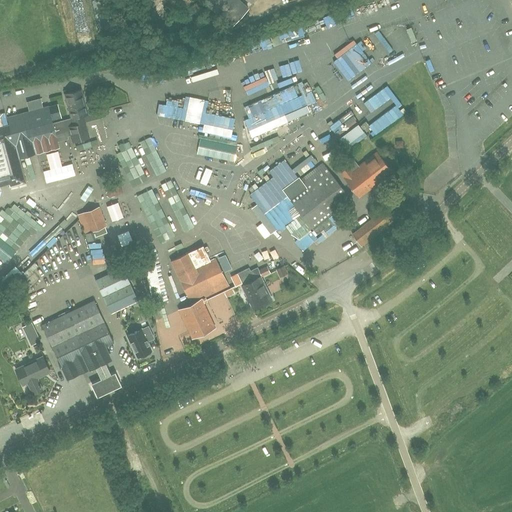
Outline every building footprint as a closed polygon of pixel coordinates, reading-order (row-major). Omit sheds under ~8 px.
[(156,0),(146,11),(154,19),(168,4),(164,0),(156,0)] [(195,2),(191,7),(201,16),(206,12),(195,2)] [(284,42),(307,38),(305,27),(272,34),(274,46),(285,44),(284,42)] [(409,29),(416,44),(419,42),(412,28),(409,29)] [(371,48),(375,45),(368,35),(357,42),(355,39),(351,41),(364,60),(374,53),(371,48)] [(263,52),(261,41),(241,44),(243,55),(263,52)] [(328,94),(367,64),(357,51),(337,66),(340,70),(328,80),(330,82),(323,88),(328,94)] [(234,59),(233,53),(211,54),(211,61),(225,61),(225,59),(234,59)] [(204,59),(199,62),(200,65),(194,68),(196,72),(208,67),(204,59)] [(272,88),(281,86),(280,81),(292,78),(289,67),(268,71),(272,88)] [(195,75),(168,83),(170,89),(197,81),(195,75)] [(258,93),(263,81),(251,77),(247,89),(258,93)] [(318,77),(310,80),(313,87),(321,84),(318,77)] [(247,120),(253,137),(290,123),(286,114),(319,101),(314,90),(308,92),(304,82),(298,85),(298,86),(246,106),(251,119),(247,120)] [(114,86),(107,95),(115,102),(123,94),(114,86)] [(373,115),(394,102),(386,89),(365,102),(373,115)] [(65,94),(67,104),(73,126),(85,122),(83,116),(88,114),(81,90),(65,94)] [(204,132),(233,136),(236,117),(209,113),(211,100),(187,96),(186,107),(179,106),(180,102),(167,100),(166,110),(177,112),(176,120),(205,124),(204,132)] [(19,159),(59,148),(56,135),(64,133),(61,121),(53,123),(48,106),(7,117),(9,125),(0,127),(0,189),(1,190),(0,186),(0,185),(9,183),(10,187),(25,183),(19,159)] [(399,126),(407,120),(397,106),(370,125),(375,131),(372,133),(375,137),(397,122),(399,126)] [(336,133),(340,137),(360,118),(356,113),(336,133)] [(130,120),(119,121),(120,134),(132,133),(130,120)] [(85,122),(73,126),(69,127),(73,142),(89,138),(85,122)] [(348,150),(369,136),(360,123),(339,137),(348,150)] [(256,152),(268,147),(266,142),(254,147),(256,152)] [(199,143),(197,154),(234,161),(236,150),(199,143)] [(345,163),(347,166),(340,171),(344,177),(359,198),(378,183),(379,185),(387,178),(386,177),(392,172),(377,152),(359,166),(352,158),(345,163)] [(189,172),(195,170),(192,160),(186,162),(189,172)] [(326,167),(288,196),(301,214),(313,230),(317,235),(324,229),(325,231),(334,224),(328,217),(346,203),(338,192),(343,188),(326,167)] [(70,177),(66,184),(76,190),(80,182),(70,177)] [(110,198),(126,192),(122,181),(106,186),(110,198)] [(245,184),(241,192),(247,195),(251,188),(245,184)] [(87,201),(94,189),(89,186),(82,198),(87,201)] [(26,197),(23,201),(33,209),(36,205),(26,197)] [(6,218),(11,223),(16,218),(20,221),(27,213),(15,203),(7,212),(4,209),(0,214),(0,220),(3,223),(6,218)] [(382,230),(389,224),(398,217),(388,203),(371,216),(373,218),(352,235),(361,247),(382,230)] [(115,204),(112,205),(118,220),(121,219),(115,204)] [(87,242),(90,241),(96,239),(93,231),(107,226),(99,207),(82,213),(89,232),(84,234),(87,242)] [(60,233),(70,223),(68,220),(57,229),(60,233)] [(170,228),(182,238),(189,230),(178,220),(170,228)] [(0,238),(0,257),(6,263),(16,251),(0,238)] [(106,263),(105,248),(93,249),(94,264),(106,263)] [(197,267),(189,252),(171,261),(191,304),(229,286),(215,258),(197,267)] [(165,306),(156,255),(147,257),(155,307),(165,306)] [(16,265),(0,282),(0,297),(23,272),(16,265)] [(271,300),(260,277),(262,277),(271,273),(267,266),(259,270),(257,267),(250,271),(249,269),(237,274),(242,286),(253,308),(271,300)] [(111,313),(138,300),(122,267),(95,280),(111,313)] [(234,293),(232,288),(224,291),(226,296),(234,293)] [(201,300),(180,311),(193,338),(214,327),(201,300)] [(63,367),(67,378),(90,367),(91,369),(106,362),(100,349),(114,342),(94,301),(42,325),(62,367),(63,367)] [(142,329),(127,336),(137,357),(138,357),(140,358),(144,356),(144,354),(152,351),(147,341),(154,338),(148,326),(142,329)] [(38,378),(50,373),(42,356),(15,369),(23,385),(28,383),(33,394),(43,389),(38,378)] [(123,384),(116,371),(92,383),(99,396),(123,384)]
